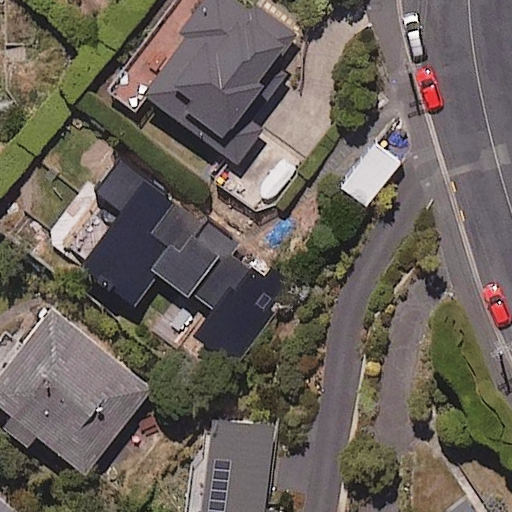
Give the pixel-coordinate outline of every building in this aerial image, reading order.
[(304,44),(235,0),(220,0),(151,107),(247,169),(264,143),(248,133),(304,44)] [(255,272),(130,164),(103,195),(96,189),(52,239),(136,312),(149,298),(197,339),(255,272)] [(158,389),(57,314),(28,353),(7,337),(0,346),(0,391),(2,393),(0,396),(0,418),(88,483),(158,389)] [(263,511),(277,417),(214,409),(199,511),(263,511)] [(0,511),(19,511),(0,494),(0,511)]
